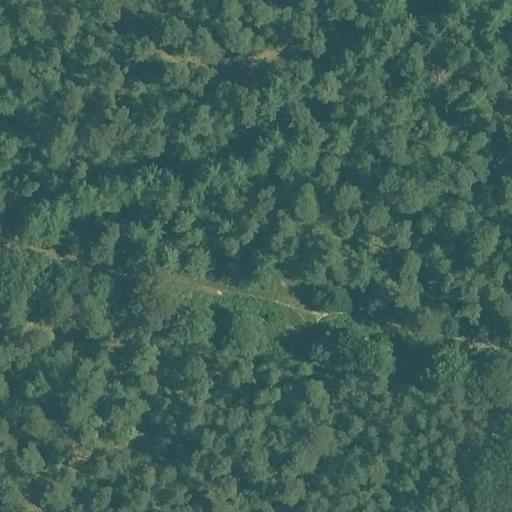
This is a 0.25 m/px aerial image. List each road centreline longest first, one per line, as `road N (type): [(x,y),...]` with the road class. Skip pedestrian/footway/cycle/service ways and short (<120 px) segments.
road 1 (track): [(489,511),(510,392),(286,343),(297,310)]
road 2 (track): [(297,310),(0,247)]
road 3 (track): [(511,356),(297,310)]
